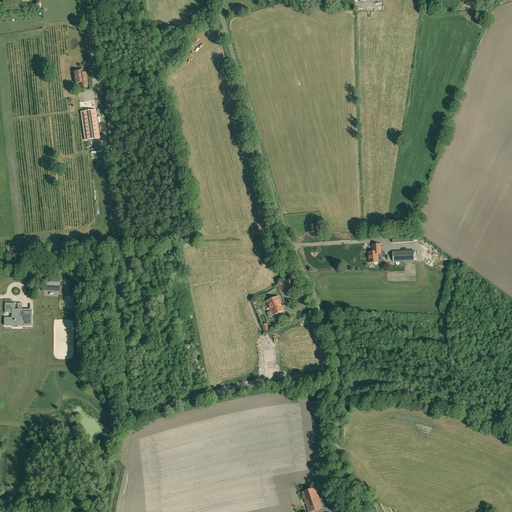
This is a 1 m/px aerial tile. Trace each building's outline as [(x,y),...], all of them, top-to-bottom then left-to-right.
[(78,71),(78,70),(75,71),(75,72),(74,72),(76,85),(81,84),(82,87),(88,86),(86,73),(81,74),(80,71),(78,72),(78,71)] [(100,139),(96,110),(80,113),(85,141),(100,139)] [(314,225),(310,225),(310,233),(314,232),(314,233),(323,232),(322,224),(314,225)] [(412,242),(412,233),(392,234),(392,243),(412,242)] [(378,262),(378,257),(383,257),(382,254),(381,254),(380,244),(373,245),(373,252),(368,253),(369,263),(378,262)] [(393,262),(414,261),(414,251),(393,252),(393,262)] [(297,289),(293,279),(284,283),(289,293),(297,289)] [(284,311),(278,297),(267,302),(273,316),(284,311)] [(32,311),(32,310),(17,310),(17,311),(15,311),(15,309),(15,310),(15,303),(11,303),(5,303),(5,304),(5,313),(7,313),(12,313),(12,317),(12,318),(5,318),(5,328),(5,326),(14,326),(14,325),(15,325),(15,323),(23,323),(23,326),(32,326),(32,312),(32,311)] [(308,511),(310,511),(322,508),(315,488),(302,493),(308,511)]
